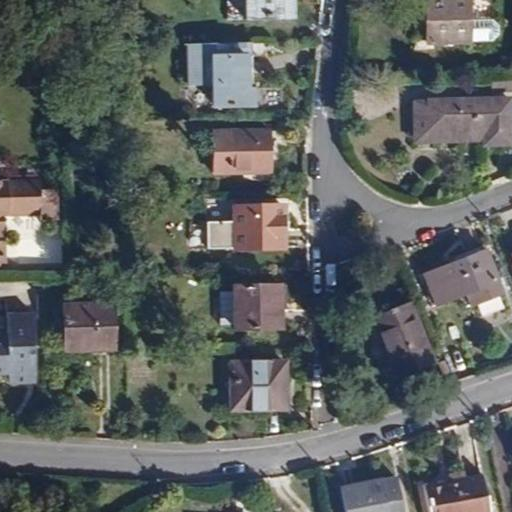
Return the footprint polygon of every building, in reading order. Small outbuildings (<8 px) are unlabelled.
[(233,0),(234,19),(247,19),(246,0),(233,0)] [(246,0),(247,19),(291,18),(290,0),(246,0)] [(469,21),(469,0),(424,0),(425,6),(425,42),(470,42),(469,21)] [(491,21),(469,21),(470,42),(492,41),(498,35),(498,27),(491,21)] [(213,107),(252,105),(251,82),(250,56),(245,56),(245,42),(189,44),(190,85),(213,86),(213,107)] [(200,105),(199,87),(182,87),(182,105),(200,105)] [(508,100),(429,102),(429,109),(430,139),(460,138),(460,128),(484,127),(485,138),(485,144),(496,143),(509,143),(508,100)] [(415,139),(430,139),(429,109),(414,109),(415,139)] [(460,128),(460,138),(485,138),(484,127),(460,128)] [(285,130),(211,132),(212,174),(281,172),(281,158),(280,147),(285,147),(285,130)] [(0,180),(0,263),(5,264),(4,216),(40,215),(40,221),(58,221),(57,190),(40,190),(40,185),(8,186),(8,181),(0,180)] [(234,223),(235,250),(284,249),(283,226),(283,205),(234,206),(234,223)] [(235,250),(234,223),(206,224),(207,251),(235,250)] [(424,274),(437,306),(465,295),(497,282),(484,250),(454,262),(424,274)] [(502,295),(497,282),(465,295),(470,308),(502,295)] [(234,325),(234,330),(280,329),(280,305),(280,285),(233,286),(234,292),(234,325)] [(219,326),(234,325),(234,292),(218,292),(219,326)] [(389,309),(371,316),(389,358),(397,377),(433,363),(409,302),(389,309)] [(62,305),(63,350),(86,350),(114,350),(113,304),(62,305)] [(35,383),(34,313),(6,314),(7,337),(0,337),(0,375),(7,375),(8,384),(35,383)] [(386,382),(397,377),(389,358),(379,362),(386,382)] [(448,364),(454,379),(465,374),(459,360),(448,364)] [(230,363),(231,409),(285,409),(285,384),(284,362),(230,363)] [(489,511),(483,475),(453,480),(423,486),(428,511),(489,511)] [(403,511),(397,478),(383,481),(382,478),(362,482),(339,486),(344,511),(403,511)]
